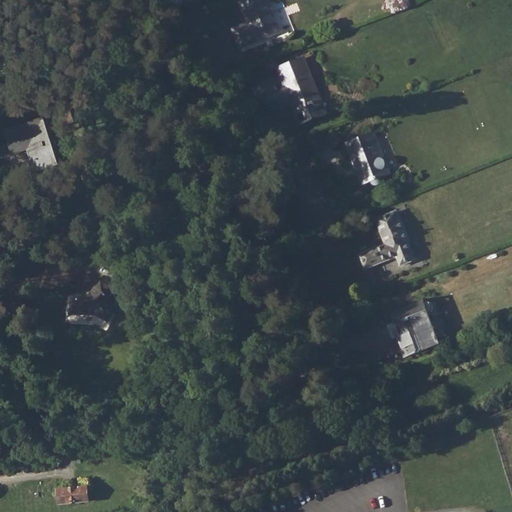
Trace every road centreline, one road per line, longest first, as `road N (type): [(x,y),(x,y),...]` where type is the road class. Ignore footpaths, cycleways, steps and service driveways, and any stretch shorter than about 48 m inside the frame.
road 1 (residential): [(203,331),(169,303),(136,224),(123,161),(136,104)]
road 2 (residential): [(136,104),(239,126),(263,144),(280,174)]
